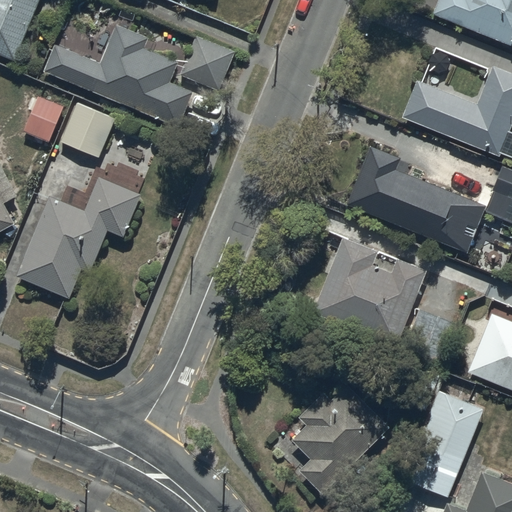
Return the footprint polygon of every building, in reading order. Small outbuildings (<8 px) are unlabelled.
[(0,0),(0,53),(13,58),(37,0),(0,0)] [(511,0),(436,0),(433,10),(511,43),(511,0)] [(57,40),(45,69),(178,126),(194,89),(172,79),(180,60),(145,46),(149,38),(114,23),(100,58),(57,40)] [(236,50),(195,33),(179,72),(219,89),(236,50)] [(477,102),(416,77),(402,112),(497,152),(511,116),(511,71),(493,64),(477,102)] [(62,105),(36,94),(22,129),(48,139),(62,105)] [(117,118),(76,100),(59,139),(100,157),(117,118)] [(401,154),(369,142),(346,201),(467,251),(486,202),(398,165),(401,154)] [(0,228),(12,222),(3,202),(16,193),(0,163),(0,228)] [(486,209),(511,219),(511,168),(502,164),(492,189),(494,190),(486,209)] [(50,195),(18,273),(70,294),(82,265),(91,269),(107,229),(125,233),(141,192),(98,175),(86,206),(50,195)] [(379,249),(341,235),(312,312),(397,345),(426,268),(398,257),(392,270),(373,262),(379,249)] [(457,325),(420,310),(405,345),(442,360),(457,325)] [(511,320),(490,312),(467,371),(511,388),(511,320)] [(424,406),(437,375),(413,365),(400,396),(424,406)] [(310,457),(299,469),(322,492),(390,424),(346,382),(331,397),(323,389),(298,415),(306,424),(292,438),(310,457)] [(483,409),(437,389),(400,475),(446,495),(483,409)] [(511,511),(511,481),(483,471),(468,507),(448,499),(442,511),(511,511)]
